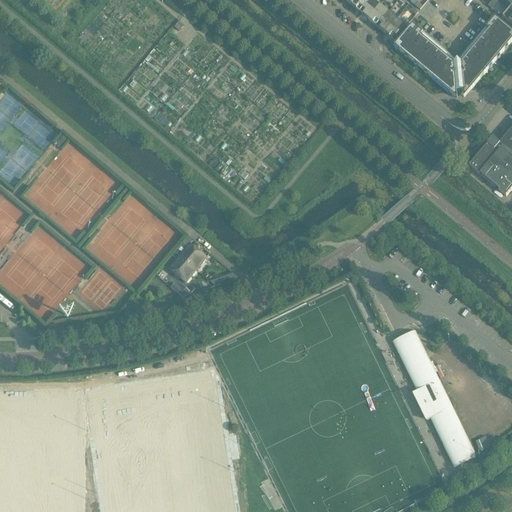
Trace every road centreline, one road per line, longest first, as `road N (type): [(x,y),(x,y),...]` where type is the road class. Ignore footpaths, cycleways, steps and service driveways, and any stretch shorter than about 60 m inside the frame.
road 1 (unclassified): [(0,359),(113,349),(186,330),(352,249)]
road 2 (tertiary): [(465,131),(300,0)]
